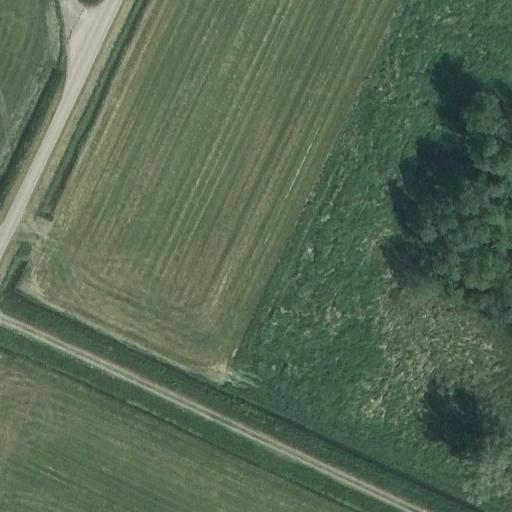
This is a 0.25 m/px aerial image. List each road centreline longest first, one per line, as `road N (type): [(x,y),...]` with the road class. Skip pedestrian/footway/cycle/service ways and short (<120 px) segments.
road 1 (unclassified): [(0,301),(448,511)]
road 2 (unclassified): [(0,229),(109,0)]
